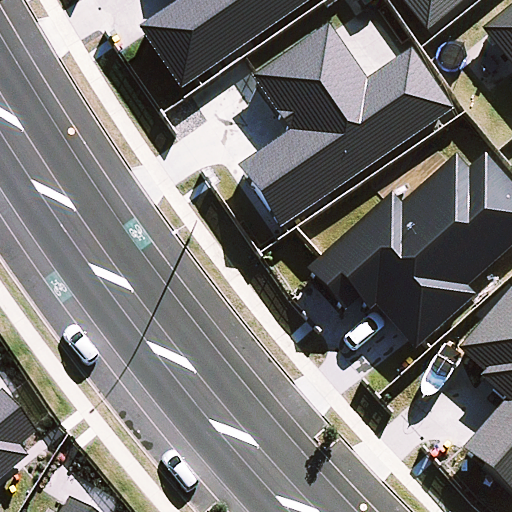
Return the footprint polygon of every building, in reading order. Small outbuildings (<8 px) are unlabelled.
[(402,0),(427,28),(460,0),(402,0)] [(511,0),(481,26),(511,62),(511,0)] [(278,225),(450,107),(409,47),(366,77),(327,21),(250,74),(289,129),(237,165),(278,225)] [(0,475),(27,453),(18,443),(35,429),(0,386),(0,475)] [(94,511),(68,495),(57,511),(53,511),(46,507),(43,511),(94,511)]
